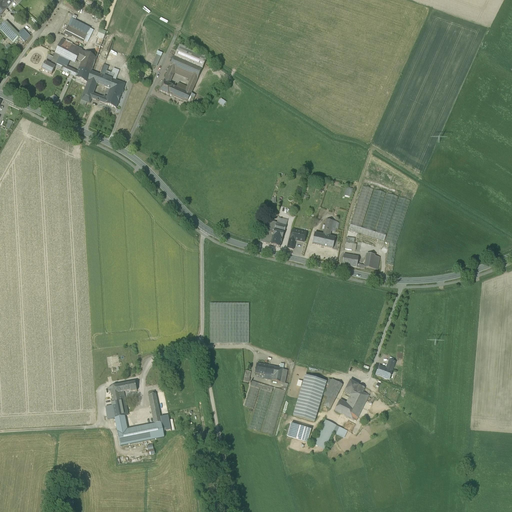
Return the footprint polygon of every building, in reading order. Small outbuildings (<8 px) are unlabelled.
[(0,3),(0,16),(14,0),(5,0),(2,5),(0,3)] [(90,29),(72,20),(68,26),(87,36),(90,29)] [(20,36),(6,22),(0,27),(0,30),(13,44),(20,38),(21,37),(20,36)] [(87,36),(68,26),(65,33),(83,43),(84,42),(87,36)] [(87,36),(84,42),(87,43),(93,31),(90,29),(87,36)] [(97,37),(103,39),(104,35),(106,35),(107,32),(99,29),(97,37)] [(30,37),(25,31),(20,36),(21,37),(20,38),(24,42),(30,37)] [(104,37),(93,68),(92,72),(100,75),(104,66),(113,40),(104,37)] [(52,61),(50,65),(55,67),(60,57),(70,62),(72,58),(77,61),(82,50),(62,40),(53,58),(52,61)] [(207,58),(179,46),(174,57),(202,69),(207,58)] [(158,51),(153,65),(156,66),(160,56),(162,57),(163,53),(158,51)] [(96,58),(85,52),(78,72),(90,78),(92,72),(93,68),(96,58)] [(202,69),(174,57),(170,67),(176,70),(174,74),(190,81),(192,77),(198,79),(202,69)] [(50,65),(45,62),(42,69),(52,75),(56,67),(55,67),(50,65)] [(72,70),(62,66),(62,67),(63,67),(61,71),(69,75),(72,70)] [(113,69),(104,66),(100,75),(110,79),(113,69)] [(170,67),(165,78),(171,81),(174,74),(176,70),(170,67)] [(90,78),(78,72),(76,78),(87,83),(88,83),(90,78)] [(100,75),(92,72),(90,78),(88,83),(87,83),(83,95),(92,99),(93,94),(97,85),(100,75)] [(100,75),(97,85),(110,90),(113,80),(110,79),(100,75)] [(180,85),(178,88),(177,87),(177,88),(173,86),(169,95),(187,104),(198,79),(192,77),(190,81),(187,88),(180,85)] [(125,85),(113,80),(110,90),(108,93),(120,98),(125,85)] [(173,86),(164,82),(159,91),(169,96),(169,95),(173,86)] [(120,98),(108,93),(106,99),(104,104),(116,109),(120,98)] [(92,99),(83,95),(81,101),(87,103),(90,104),(92,99)] [(362,186),(349,231),(384,242),(398,198),(387,194),(375,233),(374,233),(386,194),(375,190),(363,229),(361,229),(373,190),(362,186)] [(351,197),(353,189),(346,188),(344,196),(351,197)] [(399,198),(385,242),(389,243),(396,246),(410,201),(399,198)] [(324,230),(331,232),(333,222),(326,220),(325,226),(324,230)] [(276,224),(266,221),(264,227),(275,230),(276,224)] [(286,226),(277,224),(276,224),(275,230),(284,233),(286,226)] [(275,230),(264,227),(260,243),(270,245),(275,230)] [(284,233),(275,230),(270,245),(280,248),(284,233)] [(324,230),(323,236),(315,234),(312,245),(333,249),(335,238),(328,237),(328,235),(330,236),(331,232),(324,230)] [(302,232),(300,232),(299,232),(292,231),(290,239),(289,239),(287,249),(293,250),(295,242),(296,241),(304,243),(306,234),(303,233),(302,232)] [(377,241),(357,234),(355,238),(355,241),(369,245),(375,247),(377,241)] [(355,239),(347,238),(345,250),(351,251),(352,244),(354,245),(355,239)] [(361,243),(355,242),(354,245),(352,244),(351,251),(360,252),(361,243)] [(389,243),(386,265),(393,266),(396,246),(389,243)] [(374,259),(375,256),(369,255),(367,254),(365,266),(360,265),(360,269),(364,269),(365,268),(372,270),(374,259)] [(358,257),(344,255),(342,266),(358,268),(359,265),(357,264),(358,257)] [(247,304),(208,305),(208,343),(248,342),(247,304)] [(275,367),(257,364),(255,373),(265,375),(264,379),(272,381),(275,368),(275,367)] [(387,368),(386,369),(379,367),(376,375),(384,378),(384,379),(386,380),(387,380),(389,380),(392,371),(393,368),(388,366),(387,368)] [(283,369),(275,368),(272,381),(281,383),(283,369)] [(326,382),(305,376),(293,416),(314,422),(326,382)] [(359,385),(350,381),(344,393),(350,396),(352,397),(355,390),(358,391),(361,386),(359,385)] [(135,382),(118,386),(120,393),(124,392),(130,391),(131,393),(137,391),(135,382)] [(252,382),(244,406),(253,409),(259,389),(261,389),(249,429),(260,432),(273,388),(252,382)] [(336,382),(324,406),(330,409),(340,390),(339,390),(341,385),(336,382)] [(120,393),(118,386),(110,387),(113,406),(116,418),(124,417),(128,416),(124,392),(120,393)] [(358,391),(355,390),(352,397),(350,396),(346,404),(340,401),(335,411),(356,422),(369,396),(363,393),(365,389),(361,386),(358,391)] [(281,391),(275,389),(261,432),(273,436),(286,392),(281,391)] [(161,423),(155,394),(149,395),(154,424),(161,423)] [(116,418),(113,406),(105,407),(107,420),(116,418)] [(124,417),(116,418),(118,431),(120,441),(152,435),(163,433),(161,423),(154,424),(126,429),(124,417)] [(325,421),(313,445),(324,450),(336,426),(325,421)] [(291,425),(287,437),(307,443),(311,431),(291,425)] [(152,435),(120,441),(121,446),(152,440),(152,435)] [(75,502),(67,500),(65,509),(64,509),(63,511),(73,511),(74,509),(73,509),(75,502)]
